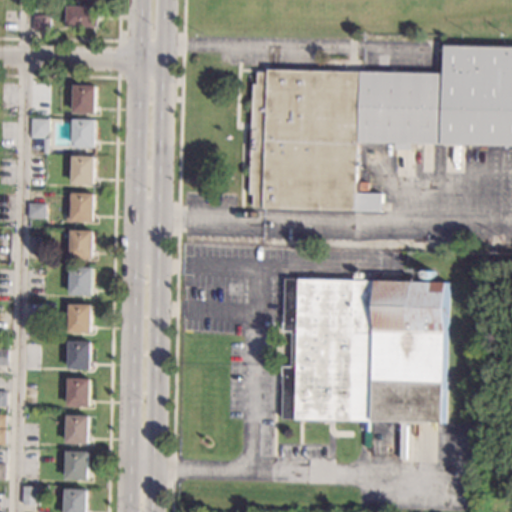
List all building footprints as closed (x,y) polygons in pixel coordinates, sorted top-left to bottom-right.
[(100,27),(68,26),(69,6),(76,6),(100,7),(100,27)] [(50,31),(33,31),(33,15),(50,15),(50,16),(50,31)] [(511,145),(412,144),(412,150),(407,150),(407,156),(402,156),(403,149),(397,149),(397,142),(359,142),(358,182),(369,182),(369,190),(359,190),(359,193),(383,194),(383,211),(255,208),(255,194),(251,194),(254,84),(258,84),(258,72),(269,73),(269,69),(445,73),(446,45),(447,45),(511,46),(511,145)] [(97,114),(74,113),(75,85),(97,85),(97,114)] [(49,131),(44,138),(31,138),(31,118),(49,118),(49,131)] [(97,147),(74,147),(74,118),(96,118),(97,147)] [(95,184),(72,184),(73,155),(96,156),(95,184)] [(94,221),(73,221),(73,222),(65,222),(65,207),(72,207),(72,193),(95,193),(94,221)] [(46,203),(45,219),(28,219),(28,202),(46,203)] [(93,258),(71,258),(71,230),(93,229),(93,258)] [(94,267),(93,295),(70,294),(71,267),(94,267)] [(450,283),(446,423),(370,421),(370,446),(365,446),(366,421),(283,419),(284,375),(283,375),(283,367),(293,367),(293,357),(295,357),(295,339),(293,339),(293,331),(284,331),(285,323),(286,323),(287,278),(450,283)] [(92,332),(69,332),(69,304),(92,305),(92,332)] [(91,369),(68,369),(68,340),(92,341),(91,369)] [(8,365),(0,365),(0,348),(8,348),(8,365)] [(90,406),(67,406),(68,378),(91,379),(90,406)] [(90,416),(89,443),(66,443),(67,415),(90,416)] [(89,480),(66,479),(67,451),(90,451),(89,480)] [(39,505),(22,504),(22,486),(39,486),(39,505)] [(87,511),(65,511),(65,489),(88,489),(87,511)]
